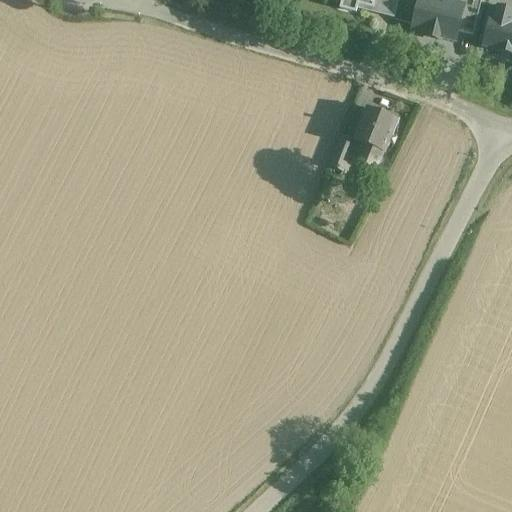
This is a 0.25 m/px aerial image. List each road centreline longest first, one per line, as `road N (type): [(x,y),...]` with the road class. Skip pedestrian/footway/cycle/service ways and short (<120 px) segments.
road 1 (unclassified): [(502,128),(377,397),(265,511)]
road 2 (unclassified): [(128,0),(349,67),(502,128)]
